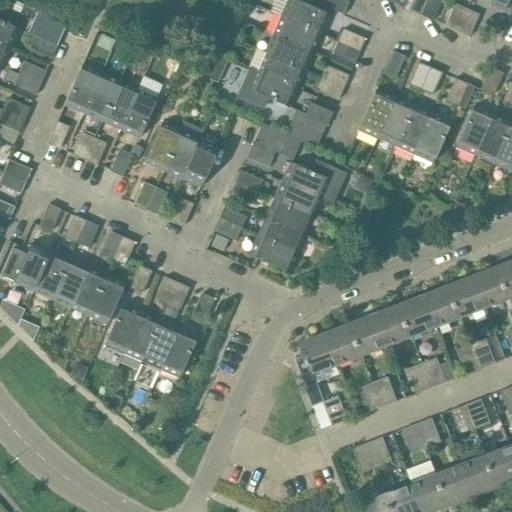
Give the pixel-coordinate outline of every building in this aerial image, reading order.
[(276,0),(271,12),(320,34),(329,14),(296,0),(276,0)] [(320,10),(322,5),(344,14),(349,1),(346,0),(310,0),(308,5),(320,10)] [(427,0),(413,0),(409,10),(421,15),(427,0)] [(442,0),(427,0),(421,15),(433,21),(442,0)] [(492,0),(490,6),(503,11),(507,0),(492,0)] [(19,13),(21,8),(23,5),(16,2),(15,5),(12,10),(19,13)] [(467,10),(456,5),(446,26),(457,32),(467,10)] [(457,32),(470,37),(480,16),(467,10),(457,32)] [(271,12),(282,17),(274,35),(312,52),(320,34),(271,12)] [(0,21),(0,43),(9,48),(17,29),(0,21)] [(360,51),(365,39),(343,29),(338,41),(360,51)] [(266,53),(304,70),(312,52),(274,35),(266,53)] [(35,36),(30,48),(52,58),(58,46),(35,36)] [(128,56),(132,47),(120,41),(116,50),(128,56)] [(360,51),(338,41),(332,53),(355,63),(360,51)] [(9,48),(0,43),(0,65),(1,66),(9,48)] [(383,73),(396,78),(405,57),(392,51),(383,73)] [(266,53),(258,72),(296,88),(304,70),(266,53)] [(41,84),(47,71),(24,61),(19,73),(9,69),(9,70),(18,74),(41,84)] [(420,90),(430,68),(418,63),(409,84),(420,90)] [(100,75),(80,66),(63,104),(83,113),(100,75)] [(344,88),(349,76),(327,66),(322,78),(344,88)] [(235,97),(261,109),(266,98),(288,108),(296,88),(258,72),(248,68),(235,97)] [(420,90),(433,95),(443,73),(430,68),(420,90)] [(481,90),(493,95),(503,73),(491,68),(481,90)] [(14,84),(13,86),(36,96),(41,84),(18,74),(9,70),(5,80),(14,84)] [(83,113),(102,121),(119,83),(100,75),(83,113)] [(142,78),(139,88),(156,94),(160,84),(142,78)] [(344,88),(322,78),(316,90),(339,100),(344,88)] [(468,84),(456,79),(446,101),(466,109),(475,87),(468,84)] [(119,83),(102,121),(120,130),(137,91),(135,90),(119,83)] [(375,90),(358,128),(378,137),(394,99),(375,90)] [(120,130),(138,138),(155,99),(137,91),(120,130)] [(25,120),(30,108),(8,98),(2,110),(2,111),(25,120)] [(396,145),(413,107),(394,99),(378,137),(396,145)] [(311,103),(305,115),(326,125),(327,125),(333,113),(311,103)] [(424,131),(431,115),(413,107),(396,145),(413,152),(415,153),(424,131)] [(475,153),(492,116),(473,107),(456,145),(475,153)] [(2,110),(0,115),(0,123),(19,133),(25,120),(2,111),(2,110)] [(295,111),(285,135),(316,149),(326,125),(305,115),(295,111)] [(424,131),(415,153),(434,161),(451,123),(431,115),(424,131)] [(493,162),(510,124),(492,116),(475,153),(493,162)] [(59,149),(68,128),(55,122),(46,144),(59,149)] [(180,132),(161,124),(144,162),(163,170),(180,132)] [(511,124),(510,124),(493,162),(511,169),(511,124)] [(163,170),(181,178),(198,140),(180,132),(163,170)] [(84,160),(94,139),(80,133),(71,154),(84,160)] [(106,144),(94,139),(84,160),(96,166),(106,144)] [(198,140),(181,178),(201,187),(218,149),(198,140)] [(138,158),(142,148),(133,145),(129,154),(138,158)] [(252,145),(246,158),(269,168),(274,155),(252,145)] [(109,171),(122,177),(131,156),(118,150),(109,171)] [(25,182),(31,169),(9,160),(4,173),(25,182)] [(318,163),(314,173),(292,163),(283,182),(321,199),(331,203),(344,174),(318,163)] [(235,183),(258,193),(263,181),(240,171),(235,183)] [(25,182),(4,173),(0,181),(0,185),(20,194),(25,182)] [(321,199),(283,182),(275,200),(313,217),(321,199)] [(144,183),(134,205),(145,210),(155,188),(144,183)] [(235,183),(230,195),(253,205),(258,193),(235,183)] [(168,194),(155,188),(145,210),(158,216),(168,194)] [(464,202),(456,198),(449,213),(458,216),(464,202)] [(184,227),(193,205),(181,199),(171,222),(184,227)] [(313,217),(275,200),(267,219),(305,236),(313,217)] [(0,215),(9,220),(14,207),(0,201),(0,215)] [(48,204),(38,227),(51,233),(61,210),(48,204)] [(219,219),(242,229),(247,218),(224,208),(219,219)] [(64,238),(76,244),(86,221),(74,216),(64,238)] [(219,219),(214,232),(237,242),(242,229),(219,219)] [(259,237),(297,254),(305,236),(267,219),(259,237)] [(86,221),(76,244),(88,249),(98,227),(86,221)] [(123,237),(110,232),(100,254),(113,260),(123,237)] [(210,247),(223,252),(228,240),(215,235),(210,247)] [(135,243),(123,237),(113,260),(125,265),(135,243)] [(297,254),(259,237),(250,256),(288,273),(297,254)] [(33,291),(49,254),(30,245),(14,282),(33,291)] [(51,299),(68,262),(49,254),(33,291),(51,299)] [(86,270),(68,262),(51,299),(70,307),(86,270)] [(511,262),(499,267),(511,298),(511,297),(511,262)] [(151,271),(139,266),(129,289),(141,294),(151,271)] [(499,267),(476,276),(487,307),(511,298),(499,267)] [(88,315),(104,278),(86,270),(70,307),(88,315)] [(476,276),(451,286),(462,317),(487,307),(476,276)] [(155,300),(167,305),(177,282),(164,277),(155,300)] [(124,287),(104,278),(88,315),(108,324),(124,287)] [(177,282),(167,305),(179,310),(189,288),(177,282)] [(462,317),(451,286),(426,296),(438,326),(462,317)] [(214,299),(202,294),(192,316),(204,321),(214,299)] [(413,335),(438,326),(426,296),(402,305),(413,335)] [(402,305),(377,314),(388,345),(413,335),(402,305)] [(124,352),(141,315),(121,306),(105,344),(124,352)] [(16,325),(17,326),(24,310),(16,307),(11,320),(12,321),(13,322),(14,323),(15,324),(16,325)] [(388,345),(377,314),(352,324),(363,354),(388,345)] [(159,323),(141,315),(124,352),(143,360),(159,323)] [(177,331),(159,323),(143,360),(161,368),(177,331)] [(339,364),(363,354),(352,324),(327,333),(339,364)] [(197,339),(177,331),(161,368),(180,377),(197,339)] [(315,373),(339,364),(327,333),(302,343),(306,354),(297,358),(306,382),(317,378),(315,373)] [(487,338),(473,344),(482,368),(497,363),(487,338)] [(467,374),(482,368),(473,344),(457,350),(467,374)] [(439,357),(424,363),(433,387),(448,381),(457,378),(451,360),(441,364),(439,357)] [(70,376),(82,381),(87,369),(75,363),(70,376)] [(418,392),(433,387),(424,363),(409,368),(418,392)] [(389,376),(374,382),(384,406),(398,400),(389,376)] [(369,411),(384,406),(374,382),(359,388),(369,411)] [(511,415),(511,414),(511,386),(502,390),(511,415)] [(334,425),(349,419),(340,395),(325,401),(334,425)] [(482,398),(468,403),(477,427),(491,422),(482,398)] [(462,433),(477,427),(468,403),(453,409),(462,433)] [(433,417),(418,422),(428,447),(442,441),(433,417)] [(413,452),(428,447),(418,422),(403,428),(413,452)] [(384,436),(369,441),(378,466),(393,460),(384,436)] [(363,471),(378,466),(369,441),(354,447),(363,471)] [(499,485),(511,480),(511,445),(488,455),(499,485)] [(488,455),(463,464),(475,494),(499,485),(488,455)] [(463,464),(438,474),(450,504),(475,494),(463,464)] [(424,511),(429,511),(450,504),(438,474),(413,484),(424,511)] [(424,511),(413,484),(389,493),(396,511),(424,511)] [(367,511),(396,511),(389,493),(364,503),(367,511)]
